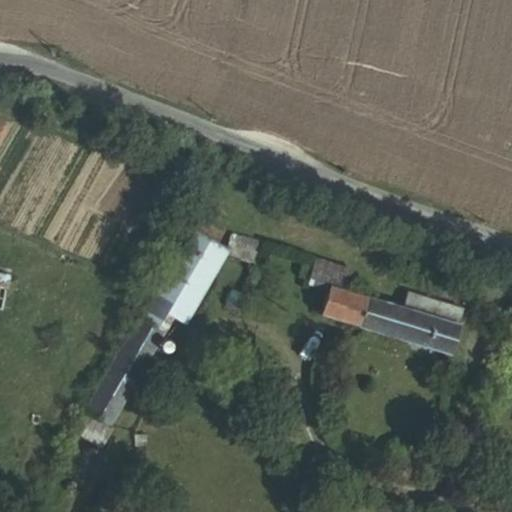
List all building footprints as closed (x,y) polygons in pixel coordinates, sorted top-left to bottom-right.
[(178,312),(192,321),(232,253),(234,249),(193,226),(76,428),(106,445),(119,424),(115,421),(178,312)] [(232,253),(261,262),(268,240),(238,232),(234,249),(232,253)] [(335,283),(350,288),(357,267),(321,257),(314,281),(334,287),(335,283)] [(0,305),(5,306),(11,274),(0,271),(0,305)] [(412,289),(407,305),(350,288),(335,283),(334,287),(326,313),(455,352),(465,320),(462,319),(466,305),(412,289)] [(246,296),(232,290),(225,306),(239,312),(246,296)] [(42,511),(67,511),(76,490),(53,482),(42,511)]
